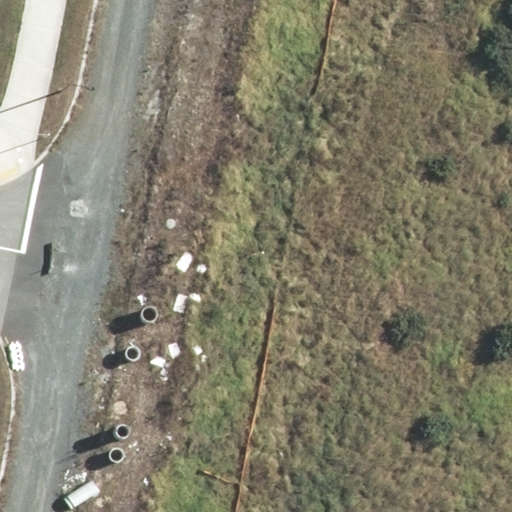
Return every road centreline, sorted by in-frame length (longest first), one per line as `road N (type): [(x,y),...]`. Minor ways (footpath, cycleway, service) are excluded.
road 1 (residential): [(79,261),(134,0)]
road 2 (residential): [(28,511),(79,261)]
